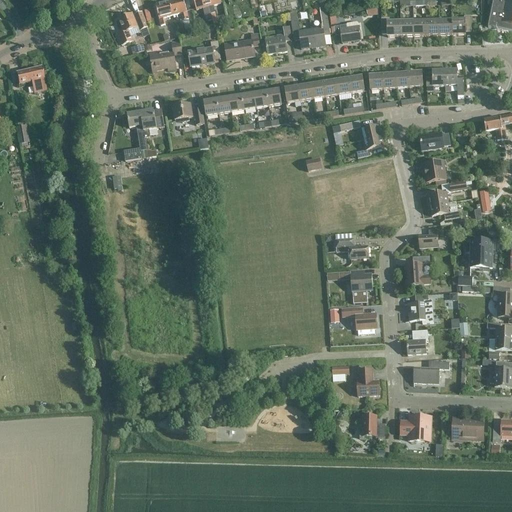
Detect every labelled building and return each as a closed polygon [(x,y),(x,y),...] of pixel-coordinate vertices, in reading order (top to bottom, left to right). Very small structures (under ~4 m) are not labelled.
[(180,0),(169,3),(173,17),(182,15),(184,21),(188,20),(183,0),(180,0)] [(212,22),(205,0),(192,0),(196,12),(203,10),(204,17),(206,16),(208,23),(212,22)] [(205,0),(212,22),(212,25),(217,24),(214,14),(210,15),(208,8),(220,5),(219,0),(205,0)] [(511,0),(493,0),(489,24),(488,29),(511,33),(511,0)] [(155,7),(160,24),(161,27),(165,26),(163,20),(173,17),(169,3),(155,7)] [(311,32),(313,49),(325,48),(324,38),(330,37),(327,17),(325,9),(319,10),(321,18),(323,30),(311,32)] [(299,34),(297,21),(296,13),(290,14),(291,22),(294,42),(300,41),(301,51),(313,49),(311,32),(299,34)] [(135,17),(138,24),(140,32),(148,29),(142,14),(135,17)] [(118,20),(120,24),(123,32),(120,33),(125,45),(133,43),(129,33),(137,29),(132,15),(118,20)] [(202,27),(201,24),(199,16),(193,18),(196,29),(202,27)] [(471,35),(471,24),(471,19),(465,19),(465,22),(452,23),(453,38),(466,38),(466,35),(471,35)] [(381,21),(382,24),(382,37),(388,37),(388,40),(401,40),(400,24),(388,24),(388,21),(381,21)] [(427,39),(426,23),(414,24),(415,39),(427,39)] [(440,39),(440,23),(426,23),(427,39),(440,39)] [(440,23),(440,39),(453,38),(452,23),(440,23)] [(359,28),(358,28),(357,25),(357,24),(347,25),(346,26),(334,28),(335,38),(341,37),(342,45),(361,42),(359,28)] [(400,24),(401,40),(415,39),(414,24),(400,24)] [(285,44),(291,43),(289,28),(283,29),(284,37),(277,38),(277,40),(265,42),(267,57),(287,54),(285,44)] [(159,33),(154,35),(156,44),(162,43),(159,33)] [(253,48),(259,47),(257,36),(251,37),(251,42),(239,44),(239,46),(225,48),(227,63),(239,61),(238,59),(254,57),(253,48)] [(174,56),(182,55),(180,43),(171,44),(172,51),(167,52),(168,54),(161,56),(160,53),(150,55),(153,74),(157,73),(157,71),(167,69),(167,72),(176,70),(174,56)] [(214,62),(220,61),(218,43),(211,44),(211,50),(188,53),(191,68),(214,65),(214,62)] [(144,54),(143,47),(131,50),(133,56),(144,54)] [(34,95),(46,92),(40,68),(16,74),(19,86),(31,83),(34,95)] [(445,89),(445,72),(433,73),(433,79),(427,80),(427,94),(434,94),(434,89),(445,89)] [(445,72),(445,89),(457,89),(458,93),(464,93),(463,78),(457,78),(457,72),(445,72)] [(408,75),(409,90),(422,89),(421,74),(408,75)] [(409,90),(408,75),(395,76),(396,91),(409,90)] [(382,77),(383,92),(396,91),(395,76),(382,77)] [(383,92),(382,77),(369,77),(370,93),(383,92)] [(349,81),(351,95),(364,93),(362,79),(349,81)] [(336,83),(338,97),(351,95),(349,81),(336,83)] [(323,85),(325,99),(338,97),(336,83),(323,85)] [(325,99),(323,85),(311,87),(313,101),(325,99)] [(298,89),(300,103),(313,101),(311,87),(298,89)] [(300,103),(298,89),(285,91),(287,105),(300,103)] [(266,94),(269,108),(281,106),(279,91),(266,94)] [(269,108),(266,94),(253,96),(256,110),(269,108)] [(256,110),(253,96),(241,98),(244,112),(256,110)] [(244,112),(241,98),(229,100),(231,114),(244,112)] [(231,114),(229,100),(216,102),(218,116),(231,114)] [(196,127),(204,125),(202,111),(194,112),(194,113),(192,114),(191,105),(188,106),(187,102),(176,104),(177,108),(173,108),(175,122),(184,120),(184,123),(190,122),(190,120),(195,119),(196,127)] [(218,116),(216,102),(204,104),(206,118),(218,116)] [(165,129),(162,112),(154,113),(154,111),(145,113),(145,109),(140,110),(140,113),(142,127),(144,140),(149,139),(148,132),(156,131),(156,130),(165,129)] [(142,127),(140,113),(127,115),(129,129),(142,127)] [(511,122),(511,116),(484,121),(487,133),(495,132),(497,143),(507,141),(505,126),(511,125),(511,122)] [(339,127),(341,134),(360,130),(359,123),(339,127)] [(363,142),(381,138),(379,127),(361,132),(363,142)] [(19,145),(27,144),(25,128),(16,129),(19,145)] [(444,148),(450,147),(449,136),(442,137),(442,135),(419,138),(421,153),(444,149),(444,148)] [(381,138),(363,142),(365,152),(356,154),(358,161),(370,158),(369,152),(384,148),(381,138)] [(199,151),(208,150),(207,140),(198,141),(199,151)] [(140,152),(140,151),(124,153),(125,163),(142,160),(140,152)] [(308,174),(322,171),(320,160),(305,163),(308,174)] [(427,172),(429,185),(446,182),(443,162),(424,165),(425,173),(427,172)] [(450,186),(451,194),(467,191),(465,184),(450,186)] [(428,197),(430,208),(449,205),(447,194),(428,197)] [(449,205),(430,208),(432,218),(447,216),(448,222),(460,220),(459,213),(450,215),(449,205)] [(437,237),(441,237),(441,230),(428,231),(429,237),(418,238),(419,250),(438,249),(437,237)] [(350,262),(368,261),(367,248),(354,249),(353,241),(335,243),(336,255),(349,254),(350,262)] [(470,269),(492,270),(492,243),(470,242),(470,251),(465,251),(465,253),(464,253),(464,258),(465,258),(465,260),(470,260),(470,269)] [(423,287),(423,286),(430,286),(430,277),(422,278),(421,266),(430,265),(429,257),(412,259),(413,266),(405,266),(407,288),(423,287)] [(352,293),(370,292),(369,277),(351,278),(352,293)] [(472,288),(472,279),(458,278),(458,287),(472,288)] [(326,294),(335,294),(334,284),(326,284),(326,294)] [(510,290),(493,289),(492,297),(498,297),(497,319),(511,319),(511,297),(510,297),(510,290)] [(432,302),(428,302),(428,296),(415,297),(415,305),(408,306),(409,324),(422,323),(422,325),(433,325),(432,302)] [(375,335),(375,330),(374,316),(363,317),(362,310),(342,312),(343,319),(356,318),(357,332),(358,331),(358,337),(375,335)] [(330,312),(331,325),(338,324),(338,312),(330,312)] [(495,330),(495,341),(511,341),(511,330),(501,330),(501,325),(487,325),(487,330),(495,330)] [(415,343),(407,343),(408,357),(426,356),(426,343),(428,342),(428,336),(432,336),(431,332),(427,332),(414,333),(415,343)] [(511,352),(511,341),(495,341),(495,352),(511,352)] [(413,385),(438,386),(439,371),(449,372),(449,364),(431,363),(431,370),(414,369),(413,385)] [(494,389),(511,390),(511,381),(511,370),(511,371),(511,366),(511,364),(496,364),(496,370),(495,370),(494,389)] [(348,369),(332,370),(333,378),(348,377),(348,369)] [(358,398),(379,397),(378,383),(372,383),(372,372),(358,372),(359,383),(357,384),(358,398)] [(376,424),(377,418),(362,417),(362,434),(359,434),(359,440),(365,440),(365,438),(375,438),(375,440),(385,440),(385,426),(380,426),(376,424)] [(401,423),(400,437),(408,437),(408,443),(424,443),(424,441),(430,441),(431,419),(423,418),(423,420),(417,420),(417,418),(409,418),(409,423),(401,423)] [(453,420),(453,437),(461,438),(461,441),(483,442),(483,423),(467,422),(467,420),(453,420)] [(501,438),(511,438),(511,422),(501,422),(501,430),(493,430),(492,444),(501,444),(501,438)]
